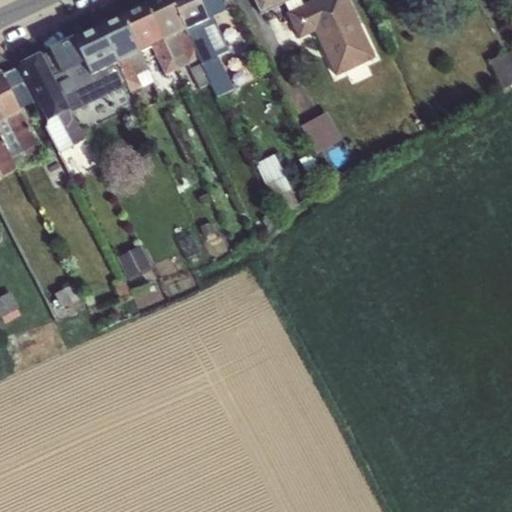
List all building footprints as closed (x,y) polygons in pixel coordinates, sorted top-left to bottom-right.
[(152,0),(144,4),(177,71),(187,66),(199,90),(210,85),(170,0),(152,0)] [(170,0),(210,85),(217,98),(233,90),(219,60),(230,53),(213,18),(222,14),(223,13),(216,0),(170,0)] [(253,0),(261,16),(282,6),(299,41),(315,34),(336,79),(376,59),(348,0),(314,0),(303,6),(300,0),(253,0)] [(121,15),(142,54),(151,48),(164,76),(177,71),(144,4),(121,15)] [(97,27),(127,86),(130,93),(140,89),(142,87),(138,79),(149,72),(142,54),(121,15),(97,27)] [(72,42),(102,99),(106,105),(119,98),(116,91),(127,86),(97,27),(72,38),(72,42)] [(42,57),(70,110),(102,99),(72,42),(42,57)] [(511,83),(511,52),(496,56),(502,86),(511,83)] [(70,110),(42,57),(41,54),(17,67),(46,122),(46,130),(59,154),(85,142),(70,110)] [(0,126),(22,115),(20,110),(32,104),(17,73),(4,79),(0,72),(0,126)] [(303,124),(320,152),(346,137),(329,109),(303,124)] [(277,153),(259,162),(276,196),(294,186),(277,153)] [(0,306),(7,321),(24,312),(14,291),(0,298),(0,306)]
